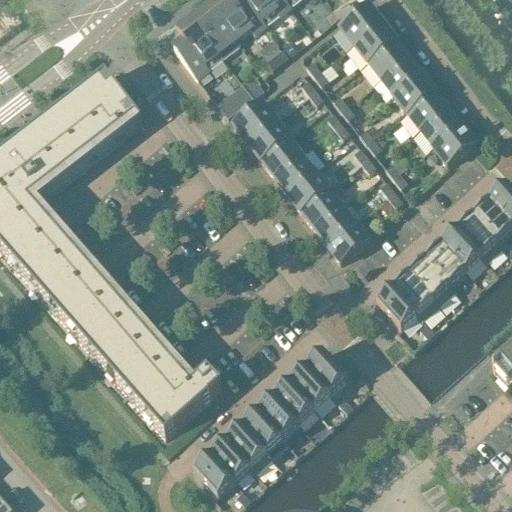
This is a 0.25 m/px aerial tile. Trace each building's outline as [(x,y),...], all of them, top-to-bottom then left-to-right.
[(278,0),(237,0),(240,3),(241,2),(265,33),(289,14),(278,0)] [(278,0),(289,14),(307,0),(278,0)] [(241,2),(240,3),(232,9),(227,2),(211,15),(236,46),(250,35),(254,41),(265,33),(241,2)] [(338,25),(350,16),(344,7),(331,17),(338,25)] [(353,51),(382,29),(368,12),(340,34),(353,51)] [(236,46),(211,15),(194,28),(223,65),(240,52),(236,46)] [(331,30),(338,25),(331,17),(325,22),(331,30)] [(197,85),(223,65),(194,28),(178,40),(183,47),(174,54),(197,85)] [(367,69),(395,47),(382,29),(353,51),(367,69)] [(289,63),(299,55),(293,47),(284,55),(289,63)] [(380,86),(408,64),(395,47),(367,69),(380,86)] [(267,69),(273,76),(288,64),(283,57),(267,69)] [(393,103),(422,81),(408,64),(380,86),(393,103)] [(314,83),(321,78),(313,68),(306,73),(314,83)] [(321,93),(328,88),(321,78),(314,83),(321,93)] [(407,121),(435,99),(422,81),(393,103),(407,121)] [(140,132),(142,131),(105,84),(0,165),(0,256),(165,445),(221,396),(207,380),(196,390),(38,210),(140,132)] [(309,102),(315,97),(308,87),(301,92),(309,102)] [(253,105),(248,99),(242,91),(217,111),(228,125),(253,105)] [(253,105),(264,98),(258,91),(248,99),(253,105)] [(316,112),(323,107),(315,97),(309,102),(316,112)] [(420,138),(449,116),(435,99),(407,121),(420,138)] [(340,117),(347,112),(339,102),(333,107),(340,117)] [(247,149),(275,127),(262,109),(233,131),(247,149)] [(348,127),(355,122),(347,112),(340,117),(348,127)] [(434,155),(462,133),(449,116),(420,138),(434,155)] [(335,136),(342,131),(334,121),(327,126),(335,136)] [(260,166),(288,144),(275,127),(247,149),(260,166)] [(343,146),(349,141),(342,131),(335,136),(343,146)] [(447,173),(475,151),(462,133),(434,155),(447,173)] [(366,151),(373,146),(366,136),(359,141),(366,151)] [(273,183),(302,161),(288,144),(260,166),(273,183)] [(374,161),(381,156),(373,146),(366,151),(374,161)] [(361,170),(368,165),(360,155),(354,160),(361,170)] [(287,201),(315,179),(302,161),(273,183),(287,201)] [(369,180),(376,175),(368,165),(361,170),(369,180)] [(393,185),(400,180),(392,170),(385,176),(393,185)] [(300,218),(329,196),(315,179),(287,201),(300,218)] [(401,195),(407,190),(400,180),(393,185),(401,195)] [(388,204),(394,199),(387,189),(380,195),(388,204)] [(511,199),(506,193),(489,208),(511,233),(511,199)] [(313,235),(342,213),(329,196),(300,218),(313,235)] [(395,214),(402,209),(394,199),(388,204),(388,205),(395,214)] [(387,221),(395,214),(388,205),(380,212),(387,221)] [(498,249),(511,236),(511,233),(489,208),(473,223),(498,250),(498,249)] [(327,253),(355,231),(342,213),(313,235),(327,253)] [(498,249),(498,250),(473,223),(457,238),(482,264),(481,265),(486,271),(504,255),(498,249)] [(340,270),(369,248),(355,231),(327,253),(340,270)] [(481,265),(482,264),(457,238),(441,252),(466,279),(481,265)] [(451,292),(466,279),(441,252),(425,267),(450,293),(451,292)] [(451,292),(450,293),(425,267),(410,281),(439,314),(456,298),(451,292)] [(422,329),(439,314),(410,281),(394,296),(418,322),(417,323),(422,329)] [(401,338),(417,323),(418,322),(394,296),(377,311),(401,338)] [(428,346),(434,340),(426,331),(420,337),(428,346)] [(347,387),(346,386),(323,360),(306,376),(330,402),(347,387)] [(511,364),(501,374),(511,386),(511,364)] [(314,417),(330,402),(306,376),(290,390),(314,417)] [(299,431),(314,417),(290,390),(274,405),(299,431)] [(283,445),(299,431),(274,405),(258,419),(288,452),(289,451),(283,445)] [(347,420),(353,414),(344,405),(338,411),(347,420)] [(272,466),(288,452),(258,419),(242,434),(272,466)] [(256,481),(272,466),(242,434),(226,449),(256,481)] [(255,482),(256,481),(226,449),(210,463),(235,490),(250,476),(255,482)] [(218,505),(235,490),(210,463),(194,479),(218,505)] [(243,511),(246,511),(251,507),(243,499),(237,504),(243,511)]
